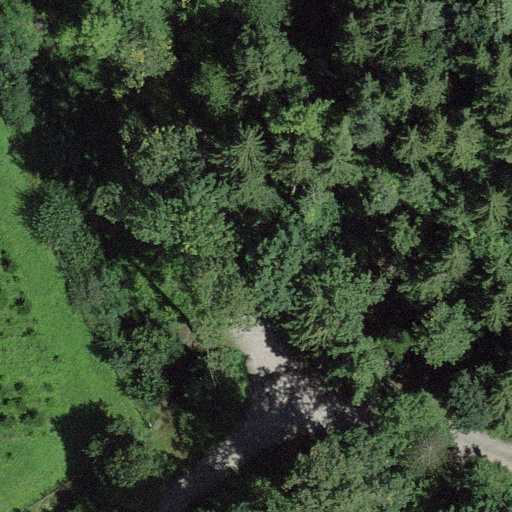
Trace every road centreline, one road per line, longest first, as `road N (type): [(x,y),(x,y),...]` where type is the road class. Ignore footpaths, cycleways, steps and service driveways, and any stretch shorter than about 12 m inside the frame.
road 1 (track): [(256,432),(259,348),(144,24)]
road 2 (track): [(168,511),(256,432),(436,420),(511,463)]
